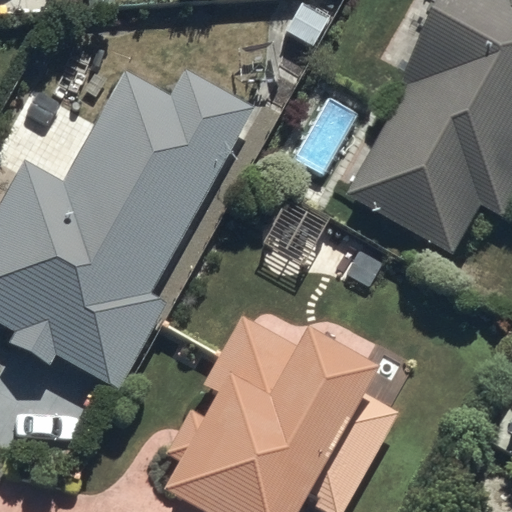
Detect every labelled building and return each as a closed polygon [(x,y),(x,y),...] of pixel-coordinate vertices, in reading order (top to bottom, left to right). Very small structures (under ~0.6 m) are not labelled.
[(483,204),(511,216),(511,214),(511,0),(451,0),(348,194),(458,252),(483,204)] [(0,192),(0,325),(101,384),(260,111),(182,67),(166,96),(121,70),(55,184),(18,163),(0,192)] [(365,108),(334,92),(300,153),(331,170),(365,108)] [(167,511),(293,511),(299,502),(316,511),(344,511),(400,413),(360,391),(372,371),(258,308),(156,491),(174,501),(167,511)] [(511,416),(503,433),(511,437),(511,416)]
